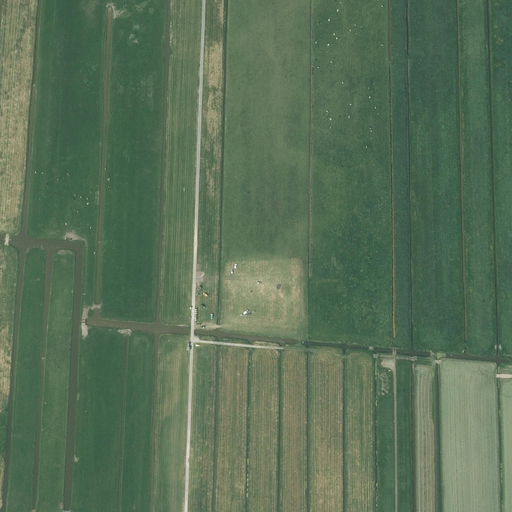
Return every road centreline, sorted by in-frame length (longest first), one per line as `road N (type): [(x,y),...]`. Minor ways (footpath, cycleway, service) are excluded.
road 1 (track): [(185,511),(203,0)]
road 2 (track): [(395,511),(394,369)]
